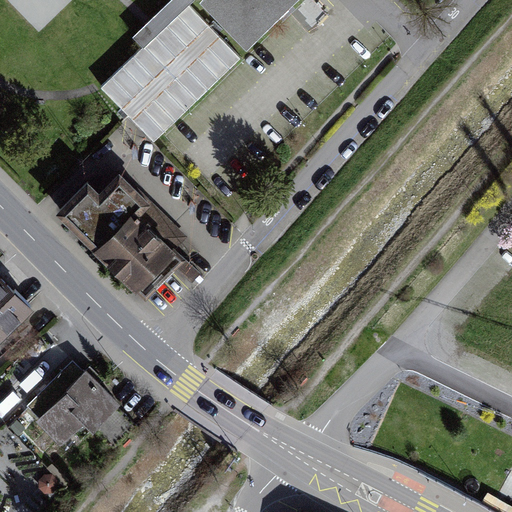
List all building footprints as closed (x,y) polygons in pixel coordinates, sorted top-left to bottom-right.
[(285,0),(207,0),(248,39),(285,0)] [(241,62),(189,8),(162,34),(103,90),(154,145),(162,137),(241,62)] [(111,167),(62,216),(139,293),(188,245),(111,167)] [(0,336),(27,309),(0,282),(0,336)] [(116,401),(88,373),(42,418),(70,446),(116,401)]
